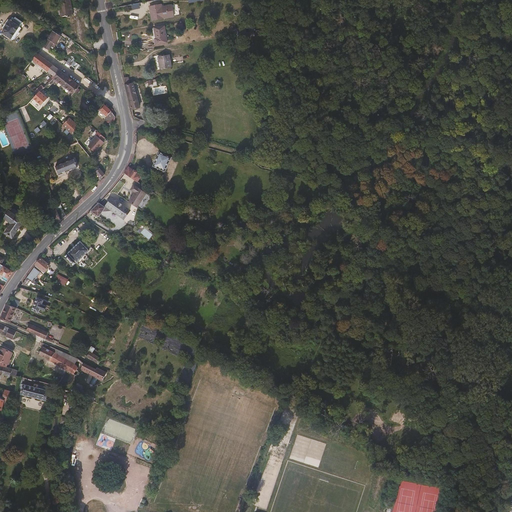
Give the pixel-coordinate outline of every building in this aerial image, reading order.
[(72,16),(70,0),(60,0),(61,4),(58,4),(59,17),(72,16)] [(152,20),(175,16),(172,3),(163,5),(162,3),(149,5),(152,20)] [(14,40),(21,29),(20,28),(20,26),(20,24),(22,21),(22,19),(18,17),(15,17),(14,18),(13,20),(11,21),(10,20),(9,20),(5,27),(1,33),(10,40),(11,39),(14,40)] [(153,26),(156,44),(169,42),(166,24),(153,26)] [(47,46),(52,40),(46,36),(42,42),(47,46)] [(44,71),(51,64),(37,52),(30,60),(44,71)] [(171,54),(158,55),(159,68),(172,67),(171,54)] [(45,84),(58,69),(51,64),(44,71),(47,74),(41,81),(45,84)] [(80,86),(58,69),(45,84),(43,86),(46,87),(53,80),(73,95),(80,86)] [(19,82),(23,77),(18,73),(15,76),(13,78),(19,82)] [(125,84),(132,109),(141,107),(134,81),(125,84)] [(38,91),(43,86),(40,83),(33,90),(28,98),(30,101),(32,99),(38,91)] [(152,88),(153,95),(168,92),(167,85),(152,88)] [(40,106),(46,99),(40,94),(38,91),(32,99),(40,106)] [(114,116),(113,114),(110,111),(102,104),(95,112),(103,119),(105,117),(110,122),(113,119),(114,116)] [(71,132),(78,124),(66,114),(65,113),(58,120),(64,126),(70,131),(71,132)] [(88,145),(95,153),(105,142),(97,135),(88,145)] [(45,161),(43,157),(45,156),(44,151),(34,155),(35,158),(37,164),(38,167),(45,164),(45,163),(45,161)] [(163,175),(170,160),(158,155),(151,169),(163,175)] [(58,177),(77,169),(74,160),(55,167),(56,172),(58,177)] [(102,177),(97,170),(96,169),(91,174),(98,183),(102,177)] [(139,178),(127,170),(123,176),(135,185),(139,178)] [(113,190),(118,193),(125,183),(120,180),(113,190)] [(138,187),(136,190),(132,187),(128,192),(131,194),(129,196),(130,198),(126,204),(135,210),(144,196),(146,192),(138,187)] [(53,203),(55,208),(58,217),(64,213),(61,205),(58,197),(51,199),(53,203)] [(128,213),(110,201),(104,209),(121,221),(128,213)] [(58,217),(55,208),(53,203),(50,205),(51,208),(49,210),(51,215),(53,221),(58,217)] [(96,219),(103,211),(99,207),(97,206),(88,214),(96,219)] [(9,240),(21,224),(5,212),(1,219),(6,222),(7,224),(5,228),(1,234),(9,240)] [(152,233),(143,228),(140,232),(149,238),(152,233)] [(75,264),(88,251),(79,242),(66,254),(67,255),(62,259),(71,267),(75,263),(75,264)] [(45,271),(50,264),(41,257),(36,264),(45,271)] [(9,278),(13,270),(4,265),(0,271),(4,274),(9,278)] [(32,283),(41,271),(34,266),(23,281),(29,284),(31,282),(32,283)] [(58,274),(55,280),(65,285),(68,279),(58,274)] [(123,306),(126,300),(117,295),(114,302),(123,306)] [(11,305),(18,307),(20,301),(13,299),(11,305)] [(43,313),(46,307),(41,305),(42,302),(35,299),(30,311),(37,314),(39,311),(43,313)] [(0,320),(8,324),(14,310),(5,306),(0,315),(0,320)] [(43,341),(46,335),(27,326),(24,332),(43,341)] [(78,358),(44,342),(39,353),(54,362),(70,371),(74,373),(78,367),(78,365),(75,364),(77,361),(78,358)] [(99,362),(101,357),(92,352),(95,347),(92,345),(87,356),(92,358),(99,362)] [(8,362),(13,352),(2,347),(0,351),(0,363),(5,365),(6,362),(8,362)] [(103,380),(107,372),(97,367),(96,368),(84,362),(82,365),(81,369),(94,375),(93,378),(98,381),(99,378),(103,380)] [(16,375),(18,369),(5,365),(2,373),(10,376),(11,373),(16,375)] [(46,399),(48,389),(37,387),(38,385),(34,384),(34,386),(23,383),(21,393),(46,399)]
